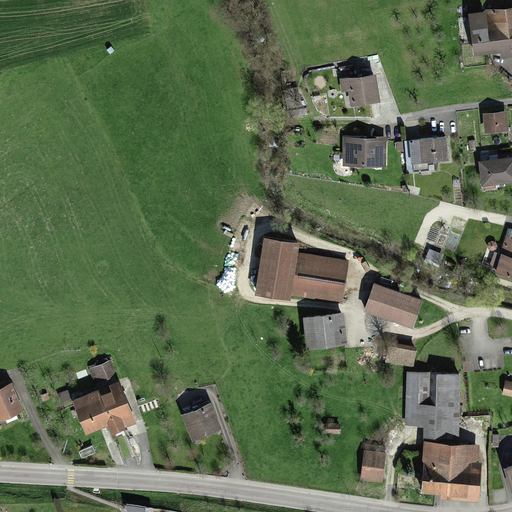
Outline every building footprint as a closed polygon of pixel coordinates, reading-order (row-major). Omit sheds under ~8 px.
[(494,10),(471,12),(475,52),(503,49),(503,55),(511,53),(511,4),(494,6),(494,10)] [(376,73),(339,79),(340,89),(350,87),(352,100),(380,96),(376,73)] [(507,111),(485,112),(486,133),(508,132),(507,111)] [(385,137),(343,137),(342,165),(385,166),(385,137)] [(445,137),(410,141),(413,161),(447,157),(445,137)] [(511,156),(481,159),(483,182),(511,179),(511,156)] [(298,241),(264,236),(256,289),(341,302),(348,260),(296,252),(298,241)] [(511,237),(507,237),(497,270),(511,273),(511,237)] [(422,299),(375,283),(366,308),(414,324),(422,299)] [(344,310),(304,315),(308,344),(347,339),(344,310)] [(415,348),(384,344),(382,361),(414,364),(415,348)] [(109,362),(89,370),(94,383),(114,376),(109,362)] [(458,434),(459,371),(409,370),(408,422),(424,422),(424,434),(458,434)] [(119,380),(74,398),(88,434),(109,425),(111,429),(135,420),(119,380)] [(9,381),(0,385),(0,417),(20,409),(9,381)] [(511,382),(505,382),(503,394),(511,395),(511,382)] [(211,403),(185,413),(194,438),(221,428),(211,403)] [(339,425),(326,424),(325,432),(339,433),(339,425)] [(427,439),(424,491),(479,494),(481,461),(476,461),(477,442),(427,439)] [(385,452),(365,450),(362,479),(382,481),(385,452)] [(511,462),(499,466),(508,497),(511,495),(511,462)]
